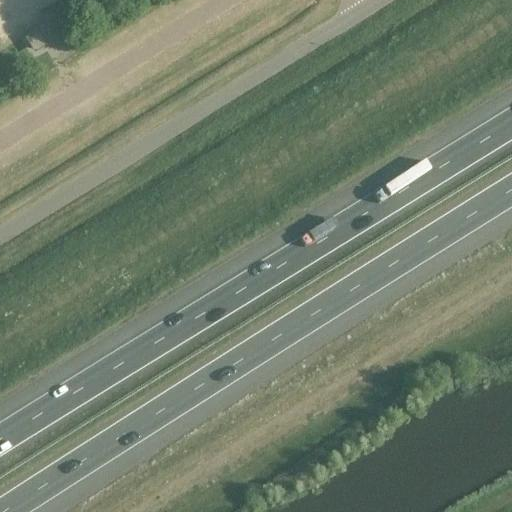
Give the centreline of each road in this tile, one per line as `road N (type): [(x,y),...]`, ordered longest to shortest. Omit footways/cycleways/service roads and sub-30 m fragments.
road 1 (motorway): [(511,118),(0,436)]
road 2 (motorway): [(12,511),(511,196)]
road 3 (unclassified): [(373,0),(0,235)]
